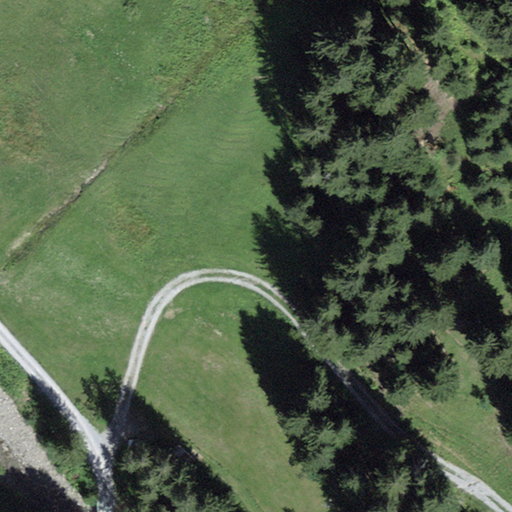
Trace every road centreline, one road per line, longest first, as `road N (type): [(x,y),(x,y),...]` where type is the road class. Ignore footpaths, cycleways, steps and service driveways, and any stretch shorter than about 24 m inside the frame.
road 1 (track): [(507,511),(345,379),(295,313),(247,280),(217,273),(169,288),(155,307),(104,484)]
road 2 (track): [(104,484),(69,412),(0,331)]
